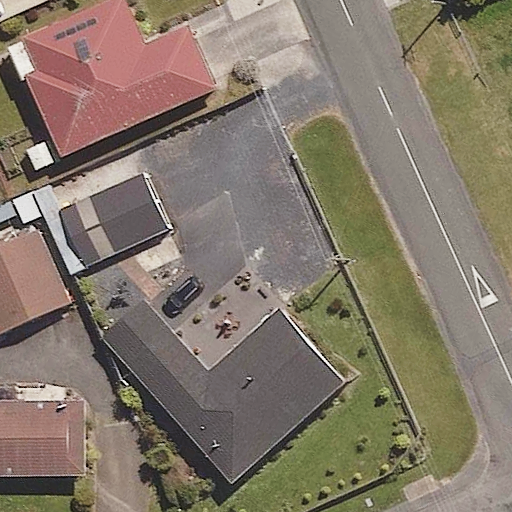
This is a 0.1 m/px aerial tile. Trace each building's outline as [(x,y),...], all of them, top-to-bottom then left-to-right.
[(128,0),(110,0),(17,42),(11,45),(27,81),(33,79),(58,132),(28,146),(38,168),(68,155),(216,88),(188,27),(148,45),(128,0)] [(49,215),(75,272),(170,229),(145,173),(64,210),(52,183),(37,189),(49,215)] [(49,215),(37,189),(0,206),(0,222),(21,213),(26,226),(49,215)] [(0,333),(73,301),(41,229),(0,247),(0,333)] [(349,382),(284,309),(212,373),(148,301),(108,336),(237,481),(349,382)] [(0,473),(86,474),(87,401),(0,400),(0,473)]
